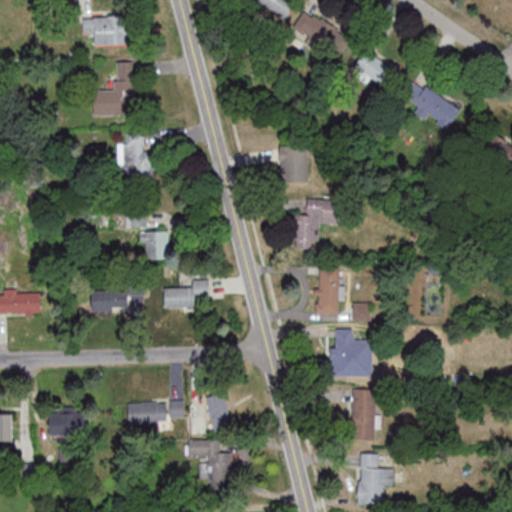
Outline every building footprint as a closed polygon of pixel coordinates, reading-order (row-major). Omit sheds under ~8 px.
[(346,36),(305,7),(293,26),(334,54),(346,36)] [(83,15),(84,35),(95,35),(95,44),(128,44),(128,15),(83,15)] [(382,85),(395,69),(366,48),(354,64),(382,85)] [(135,61),(117,61),(117,80),(107,80),(107,96),(116,96),(116,114),(135,114),(135,61)] [(403,97),(449,126),(461,108),(415,79),(403,97)] [(154,181),(154,152),(144,152),(144,132),(123,132),(123,181),(154,181)] [(511,175),(511,161),(506,157),(511,149),(511,145),(495,132),(481,150),(511,175)] [(280,145),(280,181),(308,181),(308,145),(280,145)] [(294,214),(294,248),(316,248),(316,239),(320,239),(320,221),(338,221),(339,198),(307,198),(307,214),(294,214)] [(126,226),(148,226),(148,209),(126,209),(126,226)] [(141,258),(168,258),(168,230),(141,230),(141,258)] [(339,312),(340,300),(342,300),(343,265),(318,264),(317,312),(339,312)] [(209,279),(192,279),(192,287),(165,287),(165,307),(198,306),(198,297),(209,297),(209,279)] [(129,310),(128,295),(145,295),(145,282),(123,282),(123,290),(92,290),(92,310),(129,310)] [(0,312),(32,312),(32,291),(0,291),(0,312)] [(370,318),(370,302),(354,302),(354,318),(370,318)] [(354,328),(334,328),(334,376),(354,376),(354,364),(360,364),(360,346),(354,346),(354,328)] [(353,388),(353,438),(376,438),(377,388),(353,388)] [(209,399),(213,429),(231,427),(227,397),(209,399)] [(184,400),(170,400),(170,416),(184,416),(184,400)] [(129,401),(129,423),(167,423),(167,401),(129,401)] [(49,434),(83,434),(83,411),(49,411),(49,434)] [(13,413),(0,413),(0,446),(13,447),(13,413)] [(206,416),(191,416),(191,430),(206,430),(206,416)] [(210,488),(232,488),(232,451),(221,451),(221,439),(187,439),(187,456),(209,455),(209,462),(201,462),(201,478),(210,478),(210,488)] [(358,503),(384,504),(384,484),(395,484),(395,467),(380,467),(380,452),(360,452),(358,503)]
